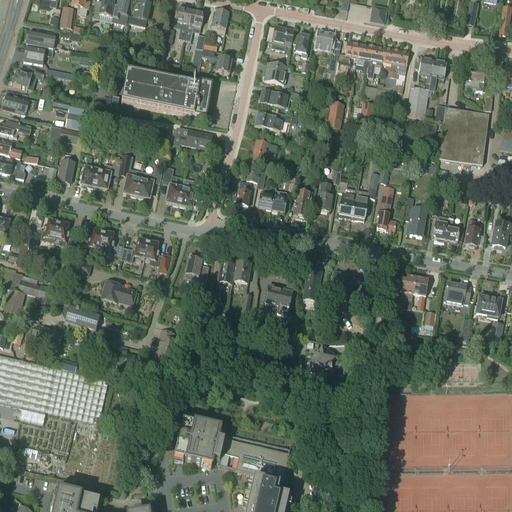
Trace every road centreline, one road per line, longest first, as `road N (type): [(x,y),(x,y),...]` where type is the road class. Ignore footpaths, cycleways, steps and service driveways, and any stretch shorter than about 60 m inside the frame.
road 1 (residential): [(301,511),(297,486),(309,442),(373,367),(380,346),(380,252)]
road 2 (residential): [(511,51),(261,8)]
road 3 (residential): [(207,230),(261,8)]
road 4 (residential): [(186,230),(0,190)]
road 5 (residential): [(380,252),(224,225),(207,230)]
road 6 (residential): [(511,276),(380,252)]
road 7 (residential): [(145,350),(186,230)]
